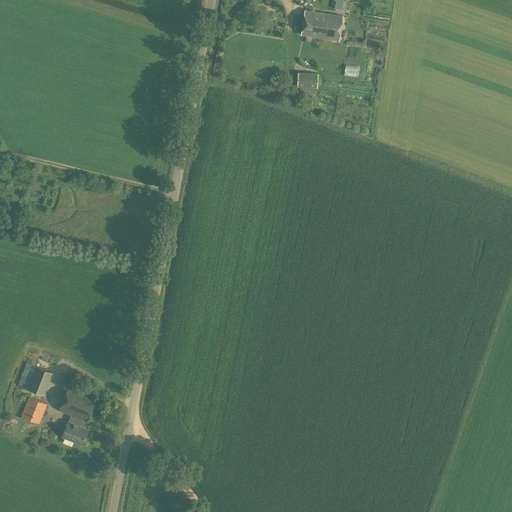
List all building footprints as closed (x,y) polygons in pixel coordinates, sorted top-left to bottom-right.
[(304,11),(303,23),(340,29),(342,17),(304,11)] [(340,29),(303,23),(301,35),(338,41),(340,29)] [(357,76),(357,66),(345,66),(344,76),(357,76)] [(316,86),(317,71),(296,71),(296,86),(316,86)] [(314,102),(315,89),(299,88),(298,101),(314,102)] [(45,394),(51,370),(24,363),(18,386),(45,394)] [(39,424),(46,405),(28,397),(20,416),(39,424)] [(86,418),(89,407),(60,400),(58,411),(86,418)] [(88,430),(67,422),(61,437),(82,445),(88,430)]
